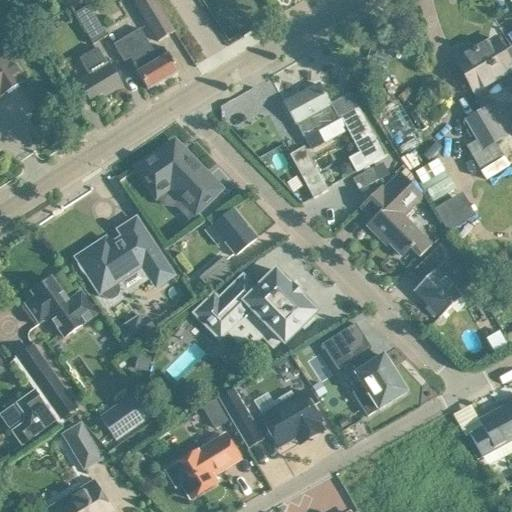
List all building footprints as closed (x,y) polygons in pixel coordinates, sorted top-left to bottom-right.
[(175,32),(155,0),(132,0),(158,42),(175,32)] [(88,6),(74,14),(93,45),(107,37),(88,6)] [(44,7),(27,17),(34,28),(50,19),(44,7)] [(130,59),(147,90),(177,73),(173,66),(175,66),(165,48),(152,55),(138,32),(114,46),(124,63),(130,59)] [(493,39),(456,61),(466,79),(476,96),(498,83),(503,91),(505,90),(506,90),(507,90),(509,89),(510,89),(511,90),(511,89),(511,49),(511,48),(502,54),(493,39)] [(0,46),(0,95),(22,81),(0,46)] [(80,82),(90,100),(107,89),(110,94),(120,88),(110,70),(97,48),(79,59),(89,77),(80,82)] [(319,86),(285,104),(296,125),(304,138),(318,131),(320,131),(338,121),(341,119),(341,118),(358,109),(350,93),(329,105),(319,86)] [(421,143),(397,102),(377,114),(401,155),(421,143)] [(487,106),(465,119),(483,152),(464,163),(479,186),(508,170),(510,173),(511,171),(511,137),(510,134),(506,136),(487,106)] [(356,173),(385,158),(358,109),(341,118),(341,119),(359,153),(349,159),(356,173)] [(206,175),(184,152),(175,142),(136,168),(157,198),(162,207),(176,208),(188,221),(194,215),(216,194),(201,179),(206,175)] [(290,156),(313,199),(328,191),(304,148),(290,156)] [(439,159),(421,169),(413,174),(425,194),(427,193),(433,203),(456,189),(439,159)] [(379,180),(372,168),(352,179),(359,191),(379,180)] [(372,223),(367,227),(381,242),(384,239),(401,257),(408,250),(417,259),(432,245),(422,236),(404,218),(423,199),(399,175),(397,177),(383,191),(380,188),(368,200),(381,214),(372,223)] [(235,257),(241,252),(256,240),(232,210),(205,232),(217,248),(224,243),(235,257)] [(123,238),(110,247),(105,240),(76,259),(100,295),(102,298),(108,300),(113,301),(118,298),(120,293),(120,287),(117,283),(142,267),(156,288),(173,277),(136,220),(119,231),(123,238)] [(424,260),(410,274),(420,285),(413,292),(440,319),(463,297),(437,270),(451,257),(440,245),(424,260)] [(199,278),(211,293),(235,272),(224,258),(199,278)] [(213,296),(195,314),(220,340),(225,335),(244,355),(261,338),(273,350),(281,342),(284,344),(301,328),(304,331),(315,320),(312,317),(316,313),(301,298),(302,296),(292,286),(291,287),(275,271),(255,291),(242,278),(218,301),(213,296)] [(51,280),(38,289),(32,293),(35,298),(25,305),(39,325),(53,315),(61,326),(57,329),(64,339),(97,316),(81,294),(68,303),(51,280)] [(123,332),(118,335),(128,349),(155,331),(146,317),(141,320),(138,316),(120,327),(123,332)] [(355,324),(321,345),(337,371),(360,357),(370,350),(371,350),(355,324)] [(507,346),(511,344),(511,326),(502,330),(507,346)] [(498,332),(485,339),(494,354),(507,347),(498,332)] [(15,359),(13,361),(33,390),(56,422),(59,426),(65,423),(63,420),(79,408),(33,344),(14,357),(15,359)] [(352,395),(367,418),(406,393),(383,357),(376,361),(370,350),(360,357),(366,367),(356,374),(364,387),(352,395)] [(138,354),(135,370),(148,372),(151,356),(138,354)] [(320,383),(312,388),(318,398),(327,393),(320,383)] [(263,441),(233,389),(217,399),(248,450),(263,441)] [(22,423),(10,432),(21,447),(56,422),(33,390),(14,404),(23,416),(22,423)] [(300,446),(301,445),(310,440),(324,432),(301,392),(259,417),(278,449),(296,439),(300,446)] [(149,419),(132,395),(99,418),(116,442),(149,419)] [(511,441),(511,403),(478,421),(482,429),(470,435),(482,458),(511,441)] [(65,434),(85,468),(103,458),(82,423),(65,434)] [(239,461),(223,435),(170,467),(190,500),(216,484),(212,477),(239,461)] [(128,455),(124,468),(136,473),(141,459),(128,455)] [(6,464),(0,468),(0,477),(4,482),(10,477),(11,471),(6,464)] [(110,511),(93,484),(48,511),(110,511)] [(307,511),(312,503),(303,499),(297,511),(307,511)]
